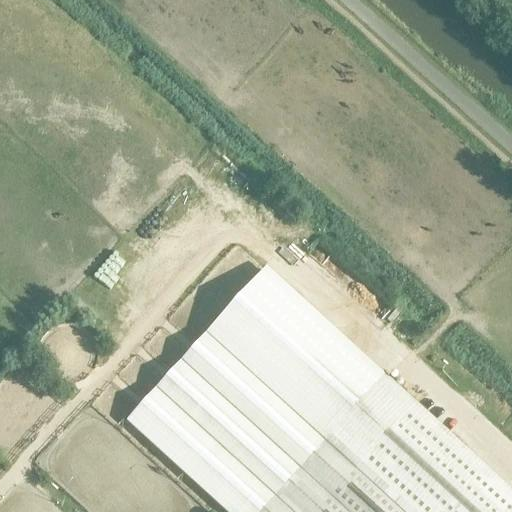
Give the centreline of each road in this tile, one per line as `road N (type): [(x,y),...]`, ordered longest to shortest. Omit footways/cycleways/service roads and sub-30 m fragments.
road 1 (track): [(0,488),(240,223)]
road 2 (unknown): [(327,0),(511,165)]
